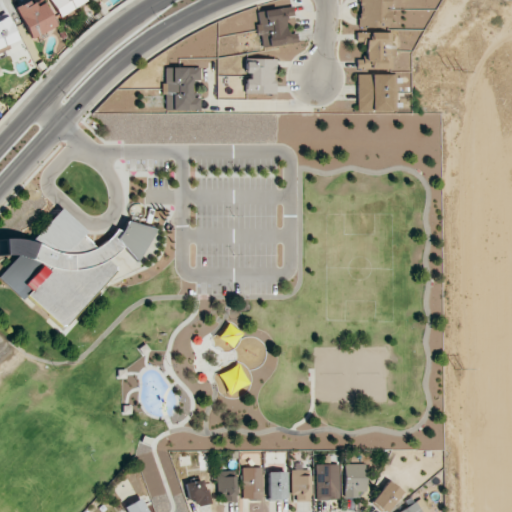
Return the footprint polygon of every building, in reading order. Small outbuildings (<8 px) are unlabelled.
[(30,39),(55,27),(42,0),(34,0),(16,9),(30,39)] [(49,0),(57,16),(85,3),(83,0),(49,0)] [(358,0),(359,27),(387,26),(387,6),(388,6),(387,0),(358,0)] [(261,47),(297,42),(295,33),(286,34),(284,17),(293,16),(291,6),(255,11),(261,47)] [(0,47),(17,41),(7,14),(0,17),(0,47)] [(356,68),(392,69),(392,32),(356,32),(356,42),(366,42),(365,58),(356,58),(356,68)] [(275,92),(275,58),(246,59),(247,79),(244,79),(245,93),(275,92)] [(165,110),(200,111),(200,96),(190,96),(190,83),(199,83),(200,67),(164,67),(163,94),(165,94),(165,110)] [(397,110),(396,74),(356,75),(357,111),(397,110)] [(60,328),(24,297),(28,292),(21,285),(38,266),(45,270),(48,267),(34,262),(26,258),(10,255),(2,255),(0,250),(0,240),(6,239),(23,241),(28,243),(57,210),(83,232),(80,237),(91,249),(99,245),(108,237),(114,228),(118,231),(123,221),(154,230),(136,261),(121,248),(116,254),(111,257),(106,260),(115,269),(60,328)] [(241,332),(226,322),(216,338),(232,347),(241,332)] [(365,492),(366,464),(344,463),(343,497),(357,498),(357,491),(365,492)] [(316,500),(339,500),(338,464),(315,464),(316,500)] [(241,468),(242,500),(262,499),(261,467),(241,468)] [(292,501),(309,501),(308,469),(291,470),(292,501)] [(218,502),(236,502),(235,471),(217,471),(218,502)] [(286,471),(267,472),(268,500),(286,499),(286,471)] [(203,491),(201,480),(184,483),(188,500),(195,499),(197,507),(211,503),(208,490),(203,491)] [(383,511),(385,511),(402,492),(388,480),(371,502),(383,511)] [(123,507),(126,511),(147,511),(140,498),(123,507)] [(423,511),(427,510),(420,499),(397,511),(423,511)]
